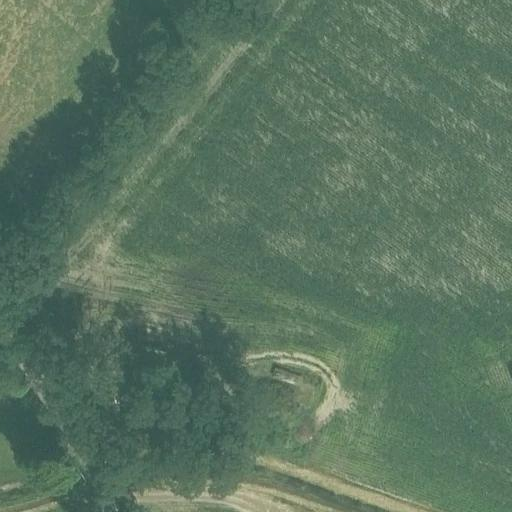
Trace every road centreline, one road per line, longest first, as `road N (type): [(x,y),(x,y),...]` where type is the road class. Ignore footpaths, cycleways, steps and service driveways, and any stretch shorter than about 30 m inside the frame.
road 1 (track): [(409,511),(286,469),(197,452),(88,463)]
road 2 (unclassified): [(109,511),(88,463),(0,327)]
